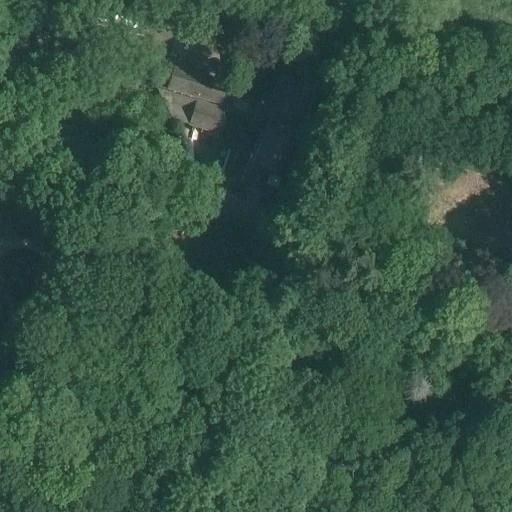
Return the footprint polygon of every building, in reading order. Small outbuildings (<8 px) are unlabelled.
[(227,83),(192,73),(185,94),(220,105),(227,83)] [(300,130),(300,129),(315,91),(295,82),(287,103),(278,99),(264,134),(273,138),(285,143),(292,126),(300,130)] [(218,134),(226,112),(196,102),(189,124),(218,134)] [(304,131),(300,129),(300,130),(292,126),(285,143),(273,138),(266,154),(264,153),(260,154),(257,162),(259,166),(261,167),(260,169),(284,179),(304,131)] [(463,274),(459,286),(474,292),(479,280),(463,274)]
